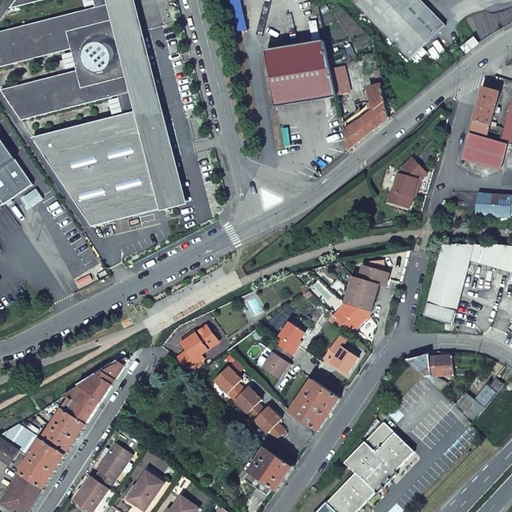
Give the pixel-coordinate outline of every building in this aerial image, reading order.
[(29,140),(92,229),(190,204),(140,0),(18,0),(13,7),(42,0),(93,0),(95,8),(0,33),(0,68),(70,51),(77,73),(0,90),(0,91),(20,121),(128,95),(133,114),(29,140)] [(230,0),(237,33),(247,31),(240,0),(230,0)] [(351,0),(410,60),(445,25),(420,0),(351,0)] [(467,54),(480,44),(474,38),(462,47),(467,54)] [(334,99),(325,41),(266,52),(276,109),(334,99)] [(390,118),(382,84),(369,88),(374,110),(345,133),(349,151),(371,133),(388,119),(390,118)] [(483,87),(471,131),(488,136),(497,104),(499,104),(501,99),(499,99),(501,92),(483,87)] [(511,105),(501,141),(511,142),(511,105)] [(470,135),(463,160),(479,165),(501,171),(508,144),(470,135)] [(0,138),(0,209),(33,187),(0,138)] [(417,191),(421,180),(427,174),(413,158),(402,168),(400,174),(398,173),(392,192),(391,191),(387,203),(408,209),(412,198),(414,190),(417,191)] [(476,202),(475,217),(511,218),(511,196),(478,193),(476,202)] [(480,245),(444,246),(428,304),(425,315),(454,323),(471,261),(511,272),(511,327),(509,331),(511,333),(511,246),(505,246),(480,245)] [(363,281),(380,288),(380,285),(387,287),(390,274),(380,271),(381,268),(385,268),(384,261),(369,263),(370,267),(364,266),(360,279),(356,278),(357,279),(363,281)] [(380,288),(363,281),(357,279),(356,278),(354,277),(350,290),(352,292),(376,301),(380,288)] [(347,305),(372,315),(376,301),(352,292),(350,290),(346,304),(346,305),(347,305)] [(334,316),(352,334),(353,334),(372,315),(347,305),(346,305),(334,316)] [(296,347),(301,341),(306,333),(291,323),(281,338),(282,338),(278,345),(294,355),(298,349),(296,347)] [(202,354),(219,342),(207,327),(194,336),(192,334),(182,342),(188,351),(177,359),(189,370),(198,364),(195,359),(202,354)] [(338,342),(325,361),(332,365),(333,364),(349,375),(360,359),(344,348),(345,346),(338,342)] [(286,372),(291,364),(289,362),(294,355),(278,345),(272,352),(275,354),(265,369),(280,379),(286,372)] [(429,353),(407,359),(425,377),(454,375),(453,356),(430,358),(429,353)] [(202,354),(195,359),(198,364),(205,359),(202,354)] [(128,358),(120,363),(103,373),(80,387),(102,402),(130,360),(128,358)] [(230,368),(216,382),(236,402),(246,391),(239,384),(242,380),(230,368)] [(497,379),(490,387),(497,393),(504,385),(497,379)] [(313,380),(291,413),(319,432),(342,398),(313,380)] [(488,385),(474,400),(485,409),(497,393),(490,387),(488,385)] [(102,402),(80,387),(65,397),(70,400),(64,409),(87,425),(102,402)] [(236,402),(255,422),(266,411),(258,404),(262,400),(250,388),(246,391),(236,402)] [(282,420),(270,407),(266,411),(255,422),(268,434),(269,433),(276,440),(286,431),(278,423),(282,420)] [(44,440),(68,456),(87,425),(64,409),(53,425),(51,424),(50,426),(52,428),(44,440)] [(385,423),(348,465),(357,474),(329,503),(337,511),(358,511),(365,505),(377,493),(379,495),(385,488),(383,486),(390,479),(392,481),(399,474),(397,472),(415,452),(385,423)] [(20,424),(0,437),(0,459),(22,474),(2,505),(13,511),(31,511),(68,456),(44,440),(20,424)] [(133,456),(116,445),(111,451),(107,458),(98,470),(101,472),(95,480),(110,490),(123,472),(129,463),(133,456)] [(266,448),(245,480),(258,489),(254,494),(264,501),(272,489),(278,492),(295,467),(266,448)] [(107,449),(103,455),(107,458),(111,451),(107,449)] [(133,466),(129,463),(123,472),(127,475),(128,473),(131,474),(134,469),(132,468),(133,466)] [(129,500),(145,511),(165,485),(148,473),(129,500)] [(94,511),(110,490),(95,480),(92,478),(75,502),(89,511),(94,511)] [(197,511),(199,510),(183,498),(173,511),(172,511),(197,511)]
